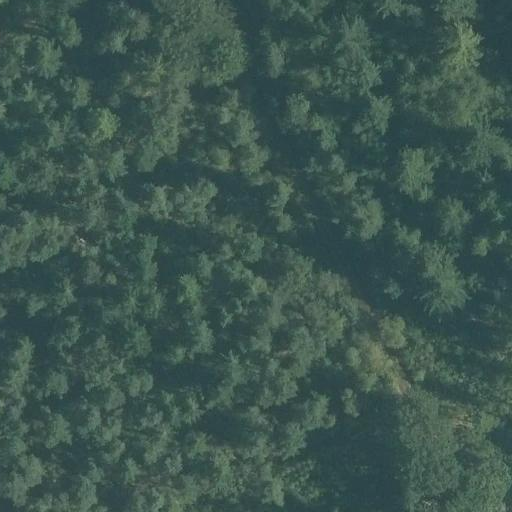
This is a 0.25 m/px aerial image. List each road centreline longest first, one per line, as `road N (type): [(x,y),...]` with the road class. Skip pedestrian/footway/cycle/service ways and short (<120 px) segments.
road 1 (track): [(191,0),(446,511)]
road 2 (track): [(381,0),(404,31),(490,38),(511,26)]
